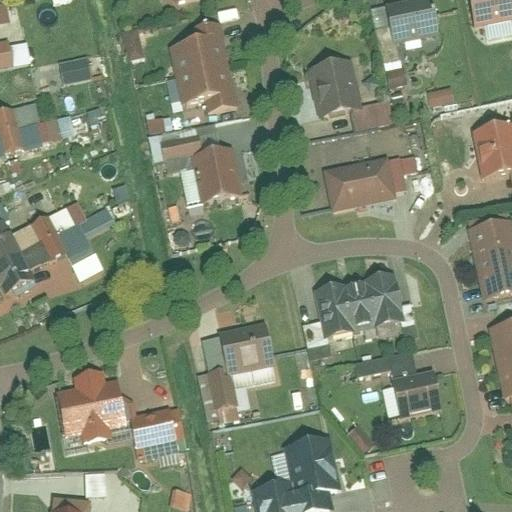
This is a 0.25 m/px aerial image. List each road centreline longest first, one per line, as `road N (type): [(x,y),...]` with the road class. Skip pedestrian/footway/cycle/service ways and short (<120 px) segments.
road 1 (residential): [(290,261),(405,253),(432,261),(447,282),(477,422),(426,488)]
road 2 (residential): [(0,381),(159,327),(290,261)]
road 3 (residential): [(264,12),(290,261)]
